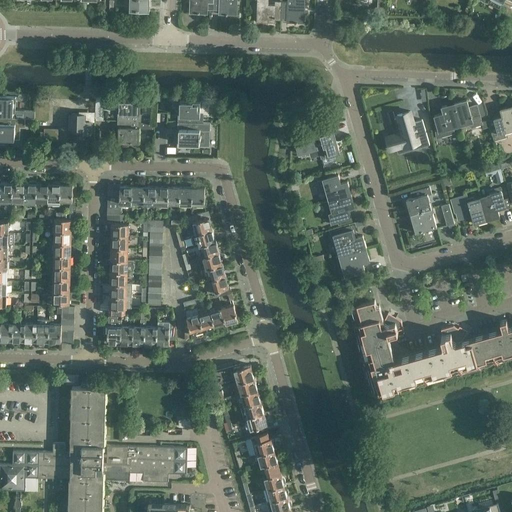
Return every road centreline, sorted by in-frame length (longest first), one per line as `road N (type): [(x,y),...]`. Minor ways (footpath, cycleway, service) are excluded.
road 1 (residential): [(271,336),(218,174),(95,167)]
road 2 (unclassified): [(405,262),(392,248),(345,78)]
road 3 (residential): [(90,359),(95,167)]
road 4 (residential): [(90,359),(182,361),(271,336)]
road 5 (residential): [(319,511),(271,336)]
road 6 (residential): [(511,304),(415,331),(401,277),(405,262)]
road 7 (unclassified): [(169,40),(0,35)]
road 8 (unclassified): [(345,78),(511,79)]
road 9 (unclassified): [(321,45),(169,40)]
